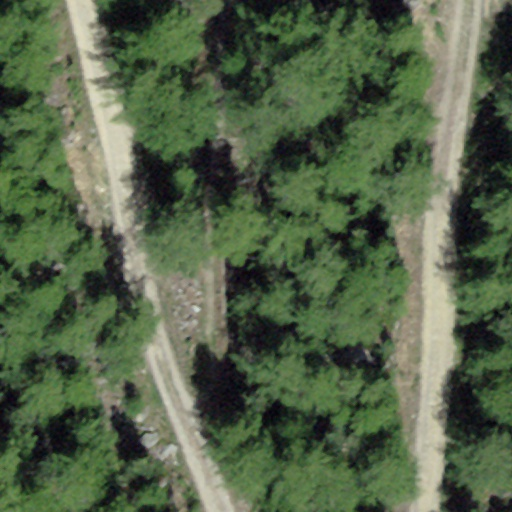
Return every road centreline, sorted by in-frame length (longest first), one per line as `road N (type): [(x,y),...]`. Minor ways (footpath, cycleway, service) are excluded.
road 1 (track): [(216,511),(143,289),(87,0)]
road 2 (track): [(461,0),(424,511)]
